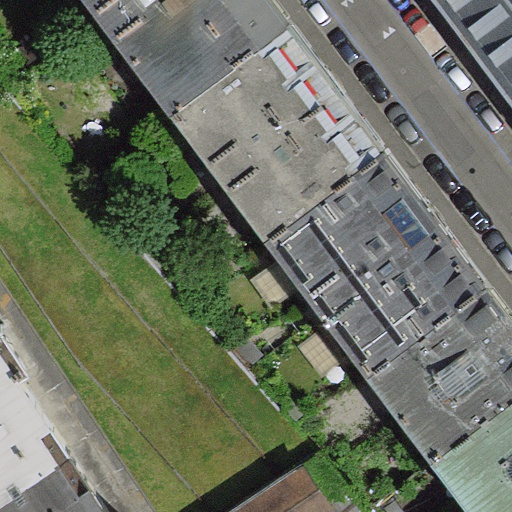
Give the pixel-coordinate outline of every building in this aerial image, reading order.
[(286,23),(267,0),(93,0),(173,107),(286,23)] [(511,0),(437,0),(511,98),(511,0)] [(382,151),(286,23),(173,107),(270,235),(382,151)] [(484,285),(382,151),(270,235),(373,369),(484,285)] [(511,402),(511,322),(484,285),(373,369),(439,457),(511,402)] [(0,498),(71,451),(20,373),(27,368),(2,329),(0,330),(0,498)] [(511,511),(511,402),(439,457),(480,511),(511,511)] [(0,511),(111,511),(71,451),(0,498),(0,511)] [(371,511),(322,456),(298,468),(327,511),(371,511)] [(327,511),(298,468),(231,511),(327,511)]
